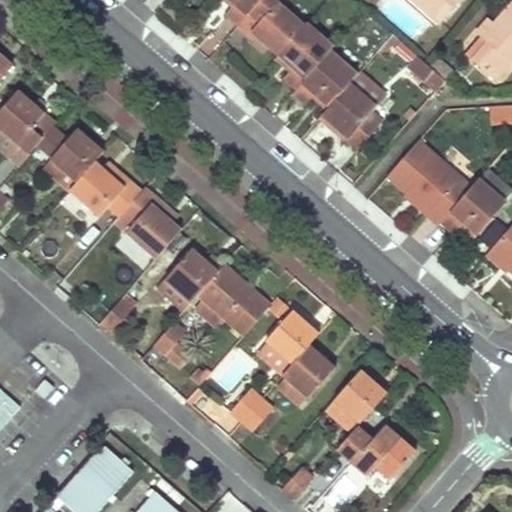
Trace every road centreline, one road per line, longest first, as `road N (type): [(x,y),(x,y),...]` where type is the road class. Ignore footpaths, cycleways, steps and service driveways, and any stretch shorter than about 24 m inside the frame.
road 1 (tertiary): [(506,379),(75,0)]
road 2 (residential): [(0,268),(278,511)]
